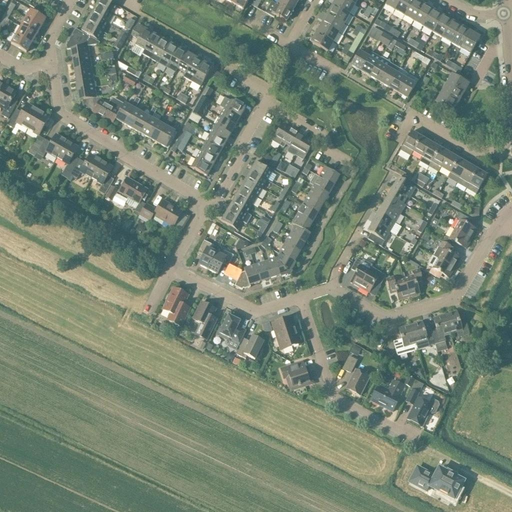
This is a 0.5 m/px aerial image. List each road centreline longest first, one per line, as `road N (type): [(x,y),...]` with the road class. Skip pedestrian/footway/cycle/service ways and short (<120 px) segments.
road 1 (residential): [(331,288),(386,318),(457,297),(498,224)]
road 2 (residential): [(51,63),(61,115),(191,194),(197,207)]
road 3 (residential): [(408,435),(333,399),(301,298)]
road 4 (residential): [(171,267),(255,312),(301,298)]
road 5 (residential): [(511,151),(465,149),(415,118),(397,142)]
road 6 (residential): [(197,207),(215,203),(266,102)]
road 7 (residential): [(331,288),(390,172)]
